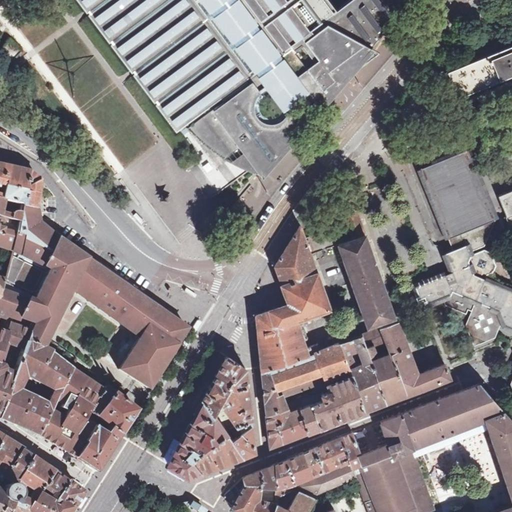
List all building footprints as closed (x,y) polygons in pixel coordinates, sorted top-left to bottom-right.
[(77,0),(108,41),(111,45),(130,70),(133,75),(153,101),(156,105),(177,132),(180,130),(182,132),(190,126),(206,142),(226,156),(239,147),(235,141),(238,138),(249,153),(260,168),(277,148),(280,152),(328,96),(338,85),(411,0),(350,0),(336,11),(328,0),(77,0)] [(511,44),(509,46),(507,40),(445,65),(447,71),(460,102),(511,81),(511,44)] [(511,284),(496,278),(494,273),(496,265),(491,252),(484,249),(474,253),(473,251),(484,246),(496,219),(458,126),(431,137),(432,140),(420,169),(427,186),(453,249),(444,253),(452,272),(446,274),(445,271),(411,285),(417,300),(423,298),(427,308),(434,306),(441,303),(439,300),(442,298),(445,305),(466,314),(468,309),(471,311),(465,325),(473,343),(483,339),(486,341),(495,337),(500,324),(511,328),(511,377),(510,382),(511,383),(511,284)] [(202,176),(215,169),(208,155),(195,162),(202,176)] [(0,199),(3,200),(22,204),(22,205),(36,208),(37,201),(38,191),(39,185),(39,180),(29,171),(3,165),(0,164),(0,199)] [(511,229),(511,189),(498,195),(511,229)] [(347,223),(353,239),(365,235),(350,192),(343,195),(344,198),(339,200),(347,223)] [(13,319),(31,326),(29,331),(26,339),(42,347),(72,287),(77,277),(86,258),(66,244),(59,239),(39,222),(37,216),(36,208),(22,205),(19,215),(18,221),(11,251),(8,267),(4,279),(0,290),(0,317),(5,319),(12,322),(13,319)] [(18,221),(19,215),(19,213),(17,212),(15,211),(13,211),(12,212),(10,213),(10,215),(10,217),(11,218),(11,219),(18,221)] [(133,216),(142,225),(145,222),(137,213),(133,216)] [(0,290),(4,279),(0,277),(0,247),(11,251),(18,221),(11,219),(0,216),(0,290)] [(353,239),(347,223),(326,230),(305,237),(310,254),(338,244),(353,239)] [(277,270),(281,282),(316,270),(310,254),(305,237),(301,226),(299,226),(275,265),(277,270)] [(394,317),(365,235),(353,239),(338,244),(368,326),(376,323),(394,317)] [(119,369),(148,388),(187,328),(174,319),(148,301),(129,288),(91,261),(86,258),(77,277),(112,302),(146,326),(141,335),(119,369)] [(274,326),(297,319),(329,308),(316,270),(281,282),(286,293),(289,304),(274,309),(268,311),(274,326)] [(105,313),(112,302),(77,277),(72,287),(78,291),(76,293),(105,313)] [(197,295),(186,288),(185,291),(195,297),(197,295)] [(134,330),(141,335),(146,326),(112,302),(105,313),(132,333),(134,330)] [(274,326),(268,311),(256,315),(258,335),(260,356),(262,370),(273,366),(316,351),(320,350),(318,344),(306,348),(304,342),(297,319),(274,326)] [(387,402),(450,378),(444,363),(417,373),(398,321),(395,321),(394,317),(376,323),(377,328),(362,334),(369,354),(370,353),(372,353),(373,352),(374,351),(375,349),(374,347),(373,346),(373,345),(383,342),(386,349),(383,350),(384,354),(371,359),(387,402)] [(203,320),(198,318),(192,329),(197,331),(203,320)] [(0,412),(12,377),(2,374),(4,369),(3,364),(1,364),(8,344),(22,349),(26,339),(29,331),(11,324),(12,322),(5,319),(1,331),(0,330),(0,412)] [(364,411),(387,402),(371,359),(369,354),(362,334),(339,342),(344,355),(358,349),(362,362),(348,368),(349,370),(364,411)] [(22,349),(12,377),(0,412),(0,418),(13,424),(37,435),(50,411),(55,401),(72,369),(50,353),(51,352),(42,347),(26,339),(22,349)] [(190,341),(187,339),(180,350),(183,352),(190,341)] [(326,378),(349,370),(348,368),(344,355),(339,342),(320,350),(316,351),(326,378)] [(199,362),(203,365),(211,354),(206,351),(199,362)] [(283,393),(326,378),(316,351),(273,366),(283,393)] [(174,360),(176,358),(174,356),(166,369),(169,370),(175,361),(174,360)] [(237,426),(251,418),(245,368),(227,356),(226,356),(203,398),(214,414),(216,411),(221,402),(237,426)] [(170,371),(178,359),(176,358),(174,360),(175,361),(169,370),(170,371)] [(266,414),(289,407),(283,393),(273,366),(262,370),(263,378),(264,392),(266,407),(266,414)] [(196,368),(187,381),(189,383),(191,380),(190,379),(197,369),(196,368)] [(37,435),(63,450),(72,435),(83,442),(94,425),(84,418),(89,411),(93,403),(92,402),(101,389),(72,369),(55,401),(61,403),(59,408),(63,410),(59,415),(50,411),(37,435)] [(191,380),(189,383),(191,384),(199,370),(197,369),(190,379),(191,380)] [(321,427),(364,411),(349,370),(326,378),(330,390),(323,392),(324,395),(312,399),(313,403),(321,427)] [(412,409),(426,442),(485,419),(486,421),(487,420),(486,417),(494,415),(511,470),(511,419),(479,383),(412,409)] [(181,399),(188,387),(184,384),(177,397),(181,399)] [(109,427),(119,435),(135,410),(104,385),(101,389),(92,402),(93,403),(89,411),(109,427)] [(124,396),(136,407),(140,401),(128,391),(124,396)] [(189,477),(202,472),(193,460),(203,451),(228,434),(226,432),(214,414),(203,398),(168,464),(169,465),(189,477)] [(307,432),(321,427),(313,403),(310,404),(306,406),(299,408),(307,432)] [(274,445),(295,437),(288,412),(290,411),(289,407),(266,414),(268,429),(270,445),(271,446),(272,446),(274,445)] [(295,437),(307,432),(299,408),(290,411),(288,412),(295,437)] [(214,414),(226,432),(231,429),(235,427),(223,409),(216,411),(214,414)] [(426,442),(412,409),(380,421),(388,443),(361,453),(356,455),(360,464),(352,467),(355,476),(369,511),(414,511),(415,508),(421,506),(423,511),(427,511),(433,510),(433,511),(435,511),(412,448),(426,442)] [(486,421),(511,500),(511,470),(494,415),(486,417),(487,420),(486,421)] [(232,440),(242,457),(243,457),(255,453),(251,418),(237,426),(235,427),(231,429),(235,437),(232,440)] [(84,464),(96,472),(117,439),(119,435),(109,427),(105,433),(94,425),(83,442),(94,449),(84,464)] [(356,455),(361,453),(353,432),(313,448),(321,471),(350,461),(352,467),(360,464),(356,455)] [(237,459),(242,457),(232,440),(228,434),(203,451),(193,460),(202,472),(218,466),(219,466),(237,459)] [(63,450),(84,464),(94,449),(83,442),(72,435),(63,450)] [(0,481),(21,450),(22,449),(12,443),(2,436),(0,439),(0,481)] [(295,481),(321,471),(313,448),(282,461),(275,463),(276,487),(287,484),(291,482),(295,482),(295,481)] [(21,473),(31,458),(29,456),(21,450),(0,481),(3,484),(5,485),(7,484),(9,483),(11,483),(13,484),(21,473)] [(31,491),(26,499),(28,499),(30,500),(31,500),(33,498),(40,489),(43,485),(52,472),(50,471),(51,470),(36,460),(35,461),(33,459),(31,458),(21,473),(13,484),(15,485),(16,486),(17,487),(18,489),(19,491),(23,485),(31,491)] [(317,492),(355,476),(352,467),(350,461),(321,471),(295,481),(317,492)] [(261,485),(276,487),(275,463),(260,469),(261,472),(261,485)] [(273,511),(277,502),(276,487),(261,485),(261,472),(260,469),(243,476),(230,489),(237,496),(232,505),(230,508),(237,511),(273,511)] [(69,511),(72,507),(64,501),(61,501),(57,502),(55,505),(52,503),(52,501),(66,481),(57,475),(53,472),(52,472),(43,485),(51,491),(48,495),(47,494),(40,489),(33,498),(31,500),(30,500),(28,499),(26,499),(19,496),(18,497),(17,498),(16,500),(15,501),(13,501),(12,502),(7,511),(69,511)] [(64,501),(72,507),(73,505),(75,501),(76,502),(81,494),(80,494),(80,493),(80,492),(80,491),(66,481),(52,501),(52,503),(55,505),(57,502),(61,501),(64,501)] [(0,511),(7,511),(12,502),(13,501),(15,501),(16,500),(17,498),(18,497),(19,496),(19,493),(19,491),(18,489),(17,487),(16,486),(15,485),(13,484),(11,483),(9,483),(7,484),(5,485),(3,484),(0,488),(0,511)] [(276,487),(277,502),(290,491),(287,484),(276,487)] [(232,505),(237,496),(230,489),(225,494),(225,498),(232,505)] [(306,511),(315,498),(304,493),(296,492),(291,491),(290,491),(277,502),(273,511),(306,511)]
